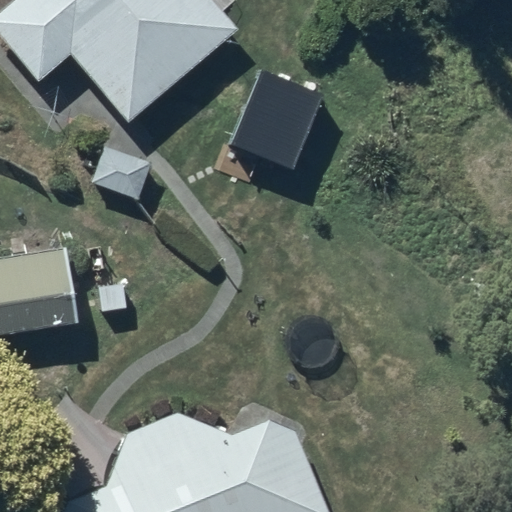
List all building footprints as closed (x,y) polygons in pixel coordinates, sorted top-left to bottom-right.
[(12,0),(0,10),(0,36),(37,81),(71,53),(129,123),(239,31),(213,0),(12,0)] [(324,93),(262,68),(231,146),(293,171),(324,93)] [(151,162),(104,146),(91,183),(138,200),(151,162)] [(66,246),(0,257),(0,337),(79,324),(66,246)] [(124,284),(99,287),(102,312),(127,309),(124,284)] [(177,413),(127,433),(106,486),(65,502),(62,511),(328,511),(296,431),(269,420),(233,436),(177,413)]
